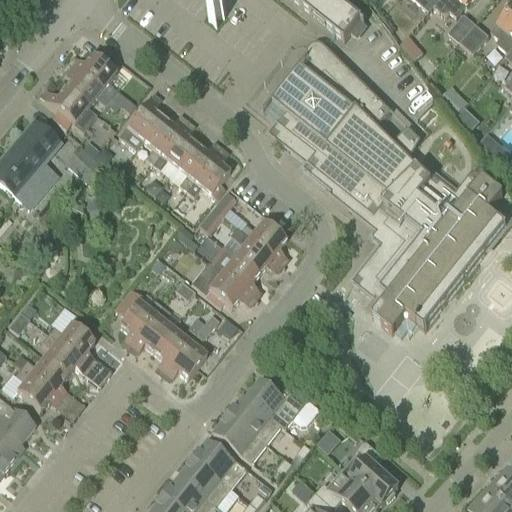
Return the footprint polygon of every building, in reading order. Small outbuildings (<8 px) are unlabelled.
[(285,0),(344,47),(361,26),(364,28),(364,27),(336,5),(339,0),(285,0)] [(433,12),(434,11),(444,0),(391,0),(396,4),(398,5),(402,0),(406,0),(428,18),(433,12)] [(434,11),(433,12),(440,19),(442,20),(443,20),(444,20),(446,20),(447,20),(448,19),(449,18),(456,25),(477,0),(444,0),(434,11)] [(511,12),(490,38),(499,46),(496,50),(508,60),(511,55),(511,54),(511,12)] [(449,38),(448,40),(460,49),(475,31),(464,21),(449,38)] [(475,31),(460,49),(473,61),(475,58),(488,42),(475,31)] [(408,42),(400,51),(406,57),(415,49),(408,42)] [(307,61),(307,63),(306,64),(299,73),(262,119),(264,120),(273,109),(285,119),(326,151),(356,115),(376,133),(392,117),(324,51),(322,50),(319,49),(317,49),(316,49),(313,49),(312,50),(310,51),(309,52),(308,53),(307,55),(307,56),(307,58),(307,60),(307,61)] [(107,90),(115,80),(92,61),(84,71),(76,65),(70,72),(65,68),(120,112),(119,112),(129,120),(135,112),(107,90)] [(87,114),(87,113),(94,104),(104,112),(105,110),(115,118),(119,112),(120,112),(65,68),(70,72),(64,79),(72,86),(64,95),(87,114)] [(38,101),(38,102),(57,118),(52,125),(66,136),(71,129),(83,138),(97,121),(87,113),(87,114),(64,95),(56,104),(49,98),(43,105),(38,101)] [(117,143),(126,150),(135,157),(142,148),(161,125),(152,117),(158,109),(151,104),(155,99),(154,98),(117,143)] [(432,187),(430,185),(410,165),(421,146),(408,133),(392,149),(376,133),(356,115),(326,151),(285,119),(268,140),(307,171),(303,176),(331,198),(329,201),(376,238),(372,244),(381,251),(432,187)] [(152,171),(188,126),(188,125),(184,130),(177,124),(171,132),(161,125),(142,148),(152,155),(144,165),(152,171)] [(152,171),(160,177),(166,167),(176,175),(195,151),(186,144),(192,136),(185,131),(189,126),(188,126),(152,171)] [(34,129),(0,168),(0,190),(20,209),(29,199),(22,193),(28,186),(35,192),(44,196),(56,183),(42,171),(59,151),(34,129)] [(487,139),(476,152),(490,165),(502,153),(487,139)] [(186,198),(222,152),(218,157),(211,151),(205,159),(195,151),(176,175),(185,182),(178,191),(186,198)] [(200,194),(216,206),(224,195),(220,191),(229,179),(219,171),(226,163),(219,157),(222,153),(222,152),(186,198),(192,203),(200,194)] [(102,154),(95,162),(105,170),(110,163),(110,159),(102,153),(102,154)] [(102,175),(79,154),(66,169),(90,190),(102,175)] [(132,181),(131,175),(126,170),(120,179),(129,186),(132,181)] [(503,200),(482,184),(473,176),(455,198),(434,182),(430,185),(432,187),(381,251),(352,288),(375,306),(376,304),(383,309),(372,323),(392,339),(407,321),(424,335),(506,232),(489,218),(503,200)] [(161,193),(152,185),(145,195),(154,202),(161,193)] [(169,201),(161,195),(155,203),(162,209),(169,201)] [(226,199),(211,217),(221,224),(227,217),(235,207),(226,199)] [(81,219),(80,205),(77,206),(70,214),(81,219)] [(211,217),(199,233),(208,241),(221,224),(211,217)] [(239,237),(239,238),(248,246),(280,271),(286,263),(278,257),(286,247),(262,228),(254,238),(245,231),(239,237)] [(182,232),(174,242),(185,250),(189,245),(192,241),(182,232)] [(235,234),(229,242),(230,243),(242,253),(241,254),(235,262),(258,281),(266,272),(274,278),(280,271),(248,246),(239,238),(239,237),(235,234)] [(177,257),(181,252),(173,245),(166,253),(171,258),(177,257)] [(208,268),(253,304),(259,297),(251,291),(258,281),(235,262),(222,251),(208,268)] [(160,278),(165,272),(156,265),(149,274),(154,278),(160,278)] [(208,268),(194,286),(190,292),(219,315),(224,310),(231,316),(239,306),(246,312),(253,304),(208,268)] [(182,289),(174,297),(187,307),(194,298),(182,289)] [(129,353),(162,313),(155,307),(148,317),(138,309),(142,304),(131,296),(120,309),(114,317),(124,325),(118,332),(128,340),(122,348),(129,353)] [(153,359),(172,335),(163,328),(170,319),(162,313),(129,353),(137,360),(143,352),(153,359)] [(20,319),(8,334),(17,341),(29,327),(20,319)] [(218,328),(210,322),(204,331),(164,381),(171,387),(177,379),(187,387),(206,363),(196,356),(218,328)] [(88,334),(75,324),(62,340),(54,333),(48,341),(95,379),(95,378),(88,373),(94,366),(86,359),(94,349),(82,341),(88,334)] [(204,331),(196,324),(189,334),(182,343),(172,335),(153,359),(162,367),(156,375),(164,381),(204,331)] [(44,366),(66,384),(74,374),(82,381),(88,373),(94,379),(95,379),(48,341),(42,348),(52,356),(44,366)] [(59,393),(66,384),(44,366),(36,375),(26,367),(19,361),(12,369),(20,375),(20,374),(68,412),(61,406),(67,399),(59,393)] [(16,399),(39,418),(47,408),(55,414),(60,407),(67,413),(68,412),(20,374),(20,375),(14,382),(24,390),(16,399)] [(243,401),(242,401),(282,432),(281,433),(285,436),(293,426),(301,432),(307,431),(318,417),(319,417),(320,416),(288,392),(281,401),(261,385),(247,404),(243,401)] [(242,401),(228,420),(267,451),(281,433),(282,432),(242,401)] [(0,436),(19,452),(19,451),(34,433),(0,405),(0,436)] [(228,420),(213,439),(252,470),(267,451),(228,420)] [(0,466),(8,473),(23,454),(19,451),(19,452),(0,436),(0,466)] [(232,495),(247,476),(208,445),(193,464),(232,495)] [(359,458),(342,476),(350,483),(381,511),(382,511),(386,506),(388,508),(395,500),(393,498),(398,493),(374,472),(383,463),(364,446),(356,456),(359,458)] [(297,460),(304,466),(311,456),(304,450),(297,460)] [(193,464),(178,483),(215,511),(218,511),(232,495),(193,464)] [(277,475),(284,480),(292,471),(285,465),(277,475)] [(323,490),(315,499),(329,511),(336,511),(342,507),(347,511),(379,511),(381,511),(350,483),(342,476),(327,493),(323,490)] [(511,511),(511,480),(508,477),(502,485),(499,482),(486,496),(504,511),(511,511)] [(163,501),(177,511),(215,511),(178,483),(163,501)] [(270,497),(262,490),(256,498),(263,504),(270,497)] [(504,511),(486,496),(474,510),(475,511),(504,511)] [(253,511),(259,511),(265,505),(257,499),(250,509),(253,511)] [(309,511),(329,511),(315,499),(314,500),(306,509),(309,511)] [(177,511),(163,501),(154,511),(177,511)]
